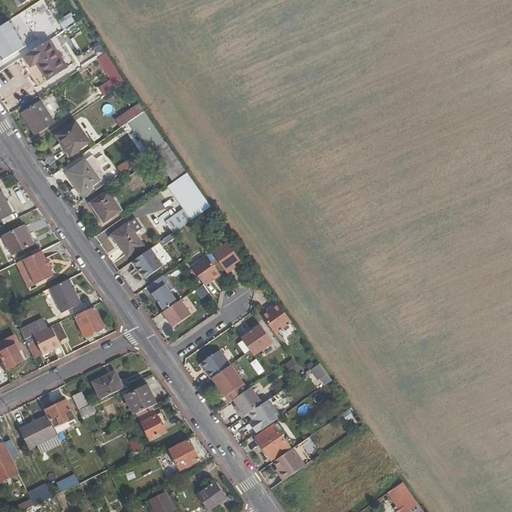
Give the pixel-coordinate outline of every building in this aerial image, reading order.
[(0,28),(0,57),(3,63),(14,56),(12,53),(17,50),(2,27),(0,28)] [(20,59),(38,88),(49,81),(68,69),(74,65),(56,37),(50,40),(25,56),(20,59)] [(119,75),(100,88),(105,96),(125,83),(119,75)] [(21,114),(34,135),(53,123),(40,102),(21,114)] [(114,113),(115,105),(105,104),(104,112),(114,113)] [(140,105),(125,116),(129,122),(145,111),(140,105)] [(57,136),(70,156),(89,143),(76,123),(57,136)] [(154,151),(168,171),(174,167),(181,178),(187,173),(166,143),(154,151)] [(67,175),(80,194),(90,188),(93,193),(108,183),(91,158),(67,175)] [(169,186),(186,210),(167,223),(174,233),(211,207),(187,173),(181,178),(169,186)] [(0,189),(0,219),(14,212),(9,202),(6,203),(0,189)] [(108,192),(90,205),(104,225),(122,212),(108,192)] [(164,237),(171,233),(165,224),(158,228),(164,237)] [(112,236),(127,258),(144,246),(129,225),(112,236)] [(25,227),(3,238),(13,257),(34,246),(25,227)] [(118,245),(112,236),(109,238),(114,245),(116,245),(118,245)] [(228,243),(213,254),(227,274),(235,269),(234,267),(241,261),(228,243)] [(132,263),(145,280),(163,267),(151,250),(132,263)] [(48,261),(43,252),(25,261),(37,285),(55,276),(50,267),(48,261)] [(207,256),(192,267),(205,286),(221,275),(207,256)] [(153,294),(165,312),(178,303),(165,285),(168,284),(163,277),(151,286),(155,292),(153,294)] [(81,305),(68,281),(50,290),(62,314),(81,305)] [(165,312),(163,313),(173,328),(192,316),(181,300),(178,303),(165,312)] [(279,304),(271,309),(272,311),(264,317),(276,335),(293,324),(279,304)] [(94,309),(75,318),(85,338),(104,329),(94,309)] [(20,331),(25,340),(34,336),(45,330),(41,322),(20,331)] [(242,338),(254,356),(273,343),(260,325),(242,338)] [(43,356),(61,347),(51,327),(45,330),(34,336),(43,356)] [(0,354),(7,370),(23,363),(13,342),(0,348),(0,354)] [(220,351),(204,363),(219,375),(231,366),(220,351)] [(293,359),(287,365),(295,374),(301,368),(293,359)] [(219,375),(204,363),(201,365),(211,380),(213,379),(219,375)] [(314,369),(325,388),(334,382),(324,364),(314,369)] [(231,366),(219,375),(238,390),(244,385),(231,366)] [(101,401),(125,389),(117,372),(93,384),(101,401)] [(238,390),(219,375),(213,379),(217,385),(220,389),(217,391),(223,399),(238,390)] [(152,408),(158,405),(149,388),(128,398),(136,416),(138,415),(152,408)] [(251,388),(243,394),(259,407),(262,404),(251,388)] [(82,393),(72,398),(79,411),(80,411),(89,407),(82,393)] [(259,407),(243,394),(234,400),(238,407),(240,410),(238,412),(242,418),(248,414),(259,407)] [(57,405),(46,411),(51,420),(57,417),(61,424),(68,421),(65,413),(71,410),(67,400),(66,401),(64,397),(57,401),(57,405)] [(262,404),(259,407),(270,415),(276,421),(280,418),(268,401),(262,404)] [(270,415),(259,407),(248,414),(253,421),(249,424),(257,434),(276,421),(270,415)] [(152,408),(138,415),(150,440),(164,433),(152,408)] [(19,430),(22,436),(29,449),(57,436),(47,416),(19,430)] [(289,448),(273,425),(254,438),(271,461),(289,448)] [(19,430),(18,426),(8,431),(12,440),(22,436),(19,430)] [(140,438),(131,440),(134,453),(143,451),(140,438)] [(168,451),(176,464),(187,458),(190,464),(199,460),(189,440),(168,451)] [(0,445),(0,482),(18,474),(12,460),(18,457),(17,453),(21,451),(17,444),(13,446),(11,441),(4,445),(4,444),(0,445)] [(278,474),(283,481),(305,466),(293,449),(273,462),(280,472),(278,474)] [(187,458),(176,464),(179,470),(190,464),(187,458)] [(75,474),(56,483),(61,492),(79,483),(75,474)] [(424,511),(403,482),(388,493),(401,511),(424,511)] [(45,483),(28,492),(34,505),(52,496),(45,483)] [(198,494),(210,511),(226,499),(215,483),(198,494)] [(173,511),(165,493),(150,501),(155,511),(173,511)]
